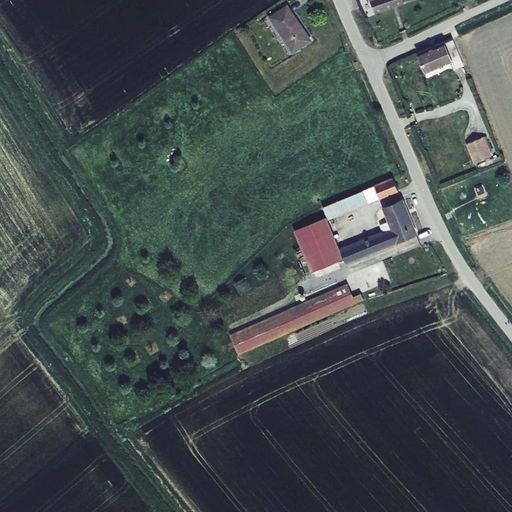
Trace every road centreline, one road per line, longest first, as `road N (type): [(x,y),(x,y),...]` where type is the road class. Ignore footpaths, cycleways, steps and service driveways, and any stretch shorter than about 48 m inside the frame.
road 1 (residential): [(366,63),(457,261),(511,334)]
road 2 (unclassified): [(502,0),(366,63)]
